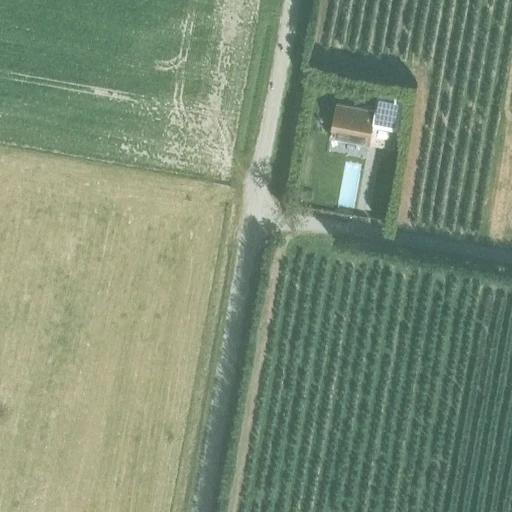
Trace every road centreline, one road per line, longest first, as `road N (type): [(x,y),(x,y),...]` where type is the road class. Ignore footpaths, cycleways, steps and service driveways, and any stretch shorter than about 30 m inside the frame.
road 1 (unclassified): [(200,511),(293,0)]
road 2 (unknown): [(255,210),(511,255)]
